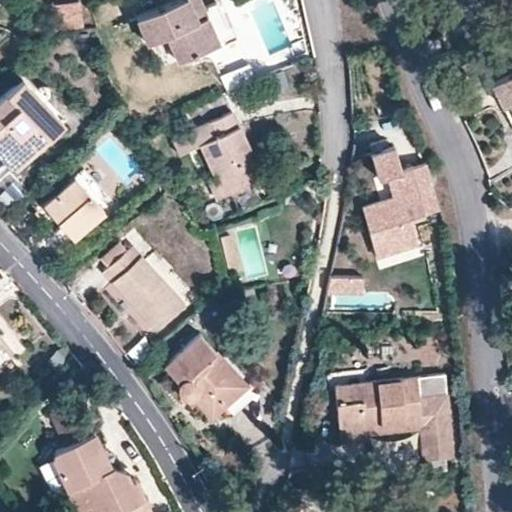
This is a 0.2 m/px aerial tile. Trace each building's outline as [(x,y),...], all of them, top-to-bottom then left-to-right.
[(84,27),(80,0),(51,4),(55,31),(84,27)] [(219,43),(200,0),(174,0),(136,17),(147,41),(166,33),(178,60),(219,43)] [(511,0),(485,0),(494,13),(511,1),(511,0)] [(511,73),(490,85),(502,105),(508,102),(511,100),(511,73)] [(20,161),(63,122),(21,77),(0,95),(0,150),(1,152),(6,147),(20,161)] [(262,174),(233,110),(173,139),(180,154),(200,144),(214,174),(224,195),(242,187),(241,184),(262,174)] [(418,243),(410,216),(440,208),(426,161),(400,169),(394,146),(371,154),(377,176),(387,173),(394,196),(362,206),(376,255),(418,243)] [(20,161),(6,147),(1,152),(14,166),(20,161)] [(224,195),(214,174),(207,178),(217,198),(224,195)] [(103,208),(74,175),(42,203),(61,224),(53,231),(63,243),(103,208)] [(232,244),(230,233),(220,236),(223,247),(232,244)] [(107,265),(125,249),(118,241),(101,258),(107,265)] [(182,299),(131,244),(125,249),(107,265),(103,270),(112,280),(153,326),(182,299)] [(238,269),(232,244),(223,247),(229,271),(238,269)] [(112,280),(103,270),(95,262),(68,287),(85,306),(112,280)] [(362,295),(363,276),(330,275),(326,294),(362,295)] [(254,392),(199,331),(163,364),(178,381),(177,387),(183,394),(187,394),(189,394),(195,400),(210,417),(224,404),(237,392),(245,400),(254,392)] [(0,358),(12,349),(0,333),(0,358)] [(454,457),(445,373),(334,383),(338,428),(419,419),(420,427),(424,460),(427,460),(445,458),(454,457)] [(232,413),(245,400),(237,392),(224,404),(232,413)] [(195,400),(189,394),(187,394),(183,394),(192,404),(195,400)] [(151,511),(135,478),(130,480),(126,471),(109,465),(78,401),(51,414),(66,444),(55,449),(53,456),(67,487),(60,490),(70,511),(72,511),(151,511)] [(366,437),(366,432),(420,427),(419,419),(338,428),(340,441),(366,437)] [(446,470),(445,458),(427,460),(428,472),(446,470)]
